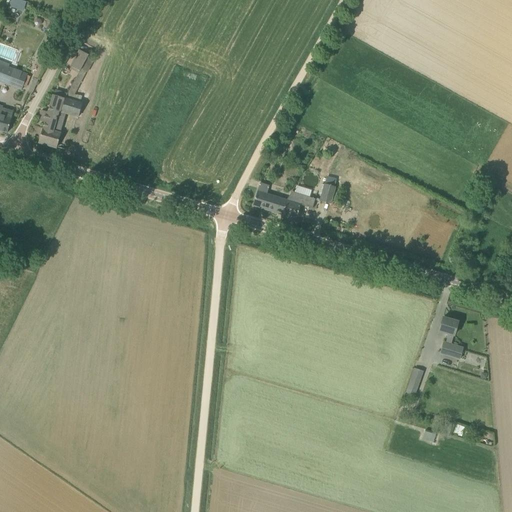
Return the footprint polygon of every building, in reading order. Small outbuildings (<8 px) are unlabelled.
[(49,33),(44,43),(51,48),(57,37),(49,33)] [(94,58),(80,51),(71,66),(86,74),(94,58)] [(39,67),(38,70),(41,71),(46,62),(42,60),(39,67)] [(25,89),(30,77),(0,64),(0,82),(1,83),(2,80),(25,89)] [(45,122),(43,128),(53,131),(59,111),(61,112),(65,99),(53,95),(48,112),(41,111),(38,121),(45,122)] [(53,131),(43,128),(39,142),(56,147),(66,113),(78,117),(82,103),(65,98),(65,99),(61,112),(59,111),(53,131)] [(0,105),(0,130),(7,133),(13,111),(3,108),(3,106),(0,105)] [(305,165),(302,160),(297,163),(300,168),(305,165)] [(328,173),(324,185),(322,195),(320,202),(330,205),(335,187),(334,187),(337,176),(328,173)] [(260,183),(258,191),(253,206),(282,215),(286,200),(267,194),(270,186),(260,183)] [(312,208),(314,201),(315,199),(291,192),(286,200),(282,215),(296,219),(300,204),(312,208)] [(443,318),(439,331),(448,334),(446,343),(444,343),(440,353),(460,359),(463,348),(451,345),(454,335),(458,322),(443,318)] [(406,393),(415,396),(423,372),(414,369),(406,393)] [(454,423),(447,421),(445,427),(452,429),(454,423)] [(449,436),(452,429),(445,427),(442,434),(449,436)]
